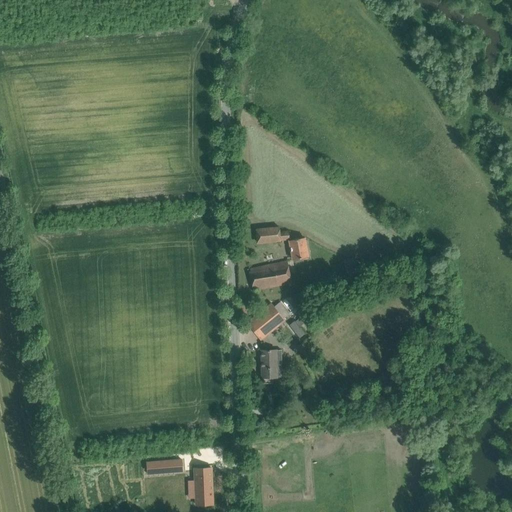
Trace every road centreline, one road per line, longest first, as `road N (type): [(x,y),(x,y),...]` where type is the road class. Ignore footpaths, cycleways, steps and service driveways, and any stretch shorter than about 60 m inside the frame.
road 1 (unclassified): [(241,511),(224,97),(246,0)]
road 2 (track): [(69,511),(0,180)]
